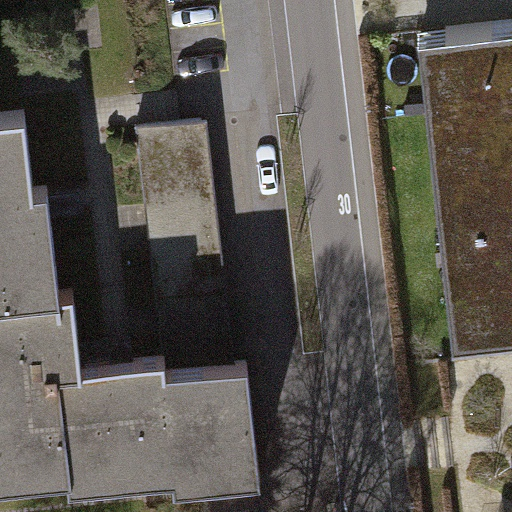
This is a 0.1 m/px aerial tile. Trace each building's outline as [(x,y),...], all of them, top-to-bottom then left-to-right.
[(511,25),(417,35),(447,332),(511,325),(511,25)] [(173,361),(234,356),(213,115),(153,120),(173,361)] [(0,135),(0,319),(50,315),(21,133),(0,135)] [(50,315),(0,319),(0,503),(63,499),(54,388),(79,383),(71,311),(50,315)] [(54,388),(63,499),(167,490),(169,507),(259,497),(246,375),(156,385),(156,376),(79,383),(54,388)]
